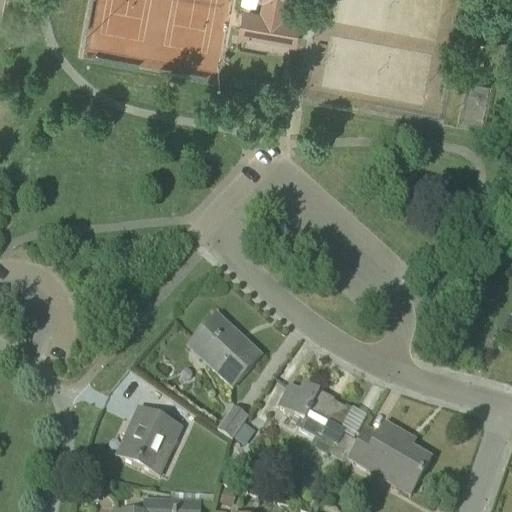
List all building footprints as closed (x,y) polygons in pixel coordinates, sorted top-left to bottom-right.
[(265,9),(262,8),(261,14),(245,11),(240,33),(257,36),(256,37),(293,44),(298,20),(297,20),(300,6),(292,4),(292,0),(261,0),(266,1),(265,9)] [(460,126),(490,128),(492,82),(462,81),(460,126)] [(508,188),(499,183),(497,189),(492,197),(488,204),(497,209),(508,188)] [(206,367),(232,391),(260,360),(216,319),(193,344),(187,350),(206,367)] [(278,410),(299,422),(295,430),(315,441),(310,450),(326,459),(328,456),(341,464),(354,441),(340,434),(351,415),(328,402),(329,401),(304,387),(300,394),(290,388),(278,410)] [(232,444),(243,427),(248,420),(233,410),(217,434),(232,444)] [(180,432),(156,421),(138,412),(130,431),(134,433),(121,461),(117,459),(116,460),(151,476),(164,448),(171,451),(180,432)] [(255,435),(243,427),(232,444),(244,452),(255,435)] [(400,436),(399,436),(384,427),(377,439),(365,432),(347,463),(375,480),(409,499),(413,492),(430,463),(411,452),(396,443),(400,436)]
